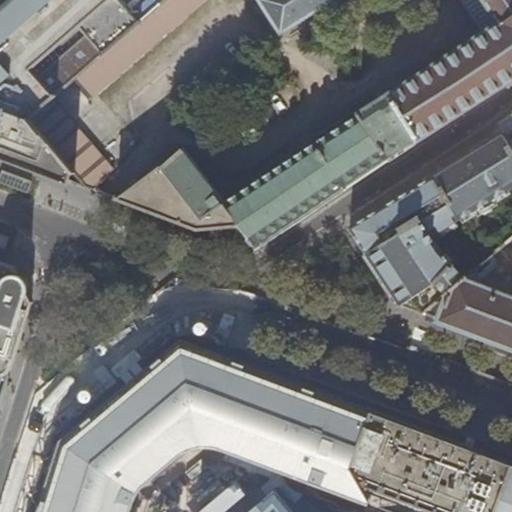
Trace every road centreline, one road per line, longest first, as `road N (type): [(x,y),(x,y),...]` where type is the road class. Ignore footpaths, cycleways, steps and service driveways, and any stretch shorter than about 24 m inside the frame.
road 1 (residential): [(511,94),(215,287)]
road 2 (residential): [(61,227),(53,302),(0,467)]
road 3 (residential): [(61,227),(215,287)]
